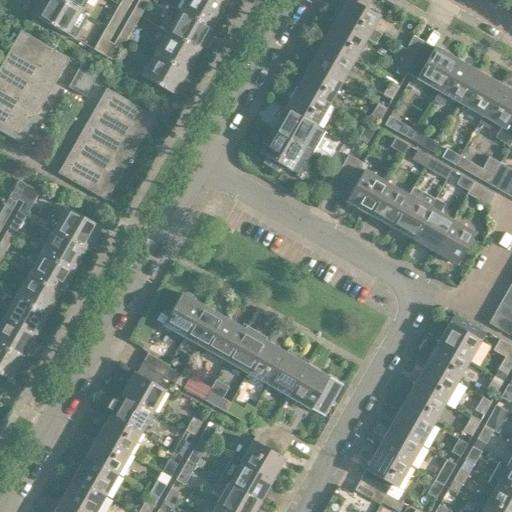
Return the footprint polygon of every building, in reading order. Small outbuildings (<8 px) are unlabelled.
[(86,18),(77,13),(53,0),(41,0),(40,3),(36,1),(29,15),(33,17),(73,40),(86,18)] [(53,0),(77,13),(84,0),(53,0)] [(120,0),(117,6),(125,11),(131,0),(120,0)] [(137,0),(130,13),(138,18),(148,0),(137,0)] [(182,0),(176,11),(208,30),(221,8),(207,0),(182,0)] [(341,0),(330,20),(334,22),(365,39),(374,45),(379,35),(370,30),(377,18),(364,11),(368,3),(363,0),(341,0)] [(105,28),(113,33),(125,11),(117,6),(105,28)] [(164,33),(196,52),(208,30),(176,11),(164,33)] [(118,35),(126,40),(138,18),(130,13),(118,35)] [(321,44),(352,61),(365,39),(334,22),(321,44)] [(113,33),(105,28),(92,50),(102,56),(109,44),(107,42),(113,33)] [(18,32),(8,49),(56,76),(66,59),(18,32)] [(164,33),(151,55),(183,74),(196,52),(164,33)] [(109,44),(102,56),(113,62),(126,40),(118,35),(112,45),(109,44)] [(389,53),(400,59),(401,58),(409,63),(421,41),(411,35),(403,49),(394,44),(389,53)] [(404,73),(437,92),(455,60),(432,47),(421,41),(409,63),(404,73)] [(309,66),(340,83),(352,61),(321,44),(309,66)] [(0,66),(47,93),(56,76),(8,49),(0,63),(0,66)] [(170,97),(183,74),(151,55),(138,78),(170,97)] [(401,58),(400,59),(392,73),(401,78),(404,73),(409,63),(401,58)] [(477,72),(455,60),(437,92),(432,102),(441,107),(447,98),(459,104),(477,72)] [(0,88),(37,109),(47,93),(0,66),(0,88)] [(79,66),(78,67),(66,88),(83,98),(96,76),(79,66)] [(340,83),(309,66),(296,88),(327,105),(340,83)] [(499,85),(494,82),(477,72),(459,104),(481,117),(499,85)] [(390,101),(397,88),(389,83),(381,96),(390,101)] [(511,92),(499,85),(481,117),(476,125),(488,132),(493,124),(500,128),(495,138),(510,147),(511,142),(511,92)] [(37,109),(0,88),(0,110),(28,127),(37,109)] [(296,88),(284,109),(315,127),(327,105),(296,88)] [(103,90),(94,107),(143,133),(152,117),(103,90)] [(378,123),(385,110),(376,104),(369,117),(378,123)] [(84,124),(133,151),(143,133),(94,107),(84,124)] [(323,132),(315,127),(284,109),(271,131),(302,149),(311,154),(323,132)] [(0,133),(18,144),(28,127),(0,110),(0,133)] [(75,141),(123,168),(133,151),(84,124),(75,141)] [(396,134),(409,141),(414,132),(401,125),(396,134)] [(365,145),(373,132),(364,126),(356,139),(365,145)] [(311,154),(302,149),(271,131),(258,154),(265,158),(261,165),(274,172),(278,165),(298,176),(311,154)] [(436,145),(414,132),(409,141),(431,154),(436,145)] [(401,155),(406,146),(393,139),(388,148),(401,155)] [(75,141),(65,157),(114,185),(123,168),(75,141)] [(454,166),(458,157),(445,150),(440,158),(454,166)] [(423,168),(428,159),(415,151),(410,161),(423,168)] [(339,170),(347,174),(355,160),(347,155),(339,169),(339,170)] [(104,202),(114,185),(65,157),(56,174),(104,202)] [(482,170),(458,157),(454,166),(477,178),(482,170)] [(477,178),(487,184),(499,164),(489,158),(482,170),(477,178)] [(345,202),(368,215),(386,183),(364,171),(366,166),(355,160),(347,174),(335,196),(345,202)] [(445,180),(450,171),(437,164),(432,173),(445,180)] [(511,188),(511,170),(499,164),(487,184),(508,196),(511,188)] [(325,190),(335,196),(347,174),(339,170),(339,169),(337,168),(325,190)] [(455,186),(468,193),(468,192),(468,193),(473,184),(460,177),(455,186)] [(16,201),(19,202),(27,187),(17,181),(4,204),(12,208),(16,201)] [(386,183),(368,215),(390,228),(407,196),(386,183)] [(468,192),(468,193),(466,195),(488,207),(494,196),(473,184),(468,193),(468,192)] [(21,204),(17,212),(25,216),(37,193),(27,187),(19,202),(21,204)] [(407,196),(390,228),(412,240),(434,200),(412,188),(407,196)] [(438,213),(443,205),(434,200),(412,240),(433,252),(452,221),(438,213)] [(0,228),(12,208),(4,204),(0,210),(0,228)] [(96,226),(65,208),(52,231),(83,249),(83,248),(86,250),(91,243),(88,241),(89,239),(92,241),(98,230),(95,229),(96,226)] [(12,238),(25,216),(17,212),(5,233),(12,238)] [(474,233),(452,221),(433,252),(456,265),(474,233)] [(83,249),(52,231),(39,253),(71,271),(83,249)] [(0,258),(12,238),(5,233),(0,241),(0,258)] [(71,271),(39,253),(27,274),(58,292),(61,294),(65,287),(63,285),(64,283),(67,285),(72,275),(69,273),(71,271)] [(27,274),(14,296),(46,314),(58,292),(27,274)] [(511,308),(511,294),(506,291),(500,301),(511,308)] [(180,294),(162,326),(183,339),(202,307),(180,294)] [(33,336),(46,314),(14,296),(2,318),(33,336)] [(511,308),(500,301),(493,312),(511,322),(511,308)] [(222,318),(202,307),(183,339),(204,350),(222,318)] [(508,336),(511,328),(511,322),(493,312),(487,324),(508,336)] [(448,323),(436,344),(467,362),(480,341),(484,333),(483,332),(453,315),(448,323)] [(0,345),(21,358),(33,336),(2,318),(0,320),(0,345)] [(204,350),(225,362),(243,330),(222,318),(204,350)] [(264,342),(243,330),(225,362),(246,374),(264,342)] [(501,382),(511,362),(511,348),(497,340),(491,351),(503,358),(493,377),(501,382)] [(284,354),(264,342),(246,374),(266,386),(284,354)] [(467,362),(436,344),(424,365),(456,383),(467,362)] [(0,375),(8,380),(21,358),(0,345),(0,375)] [(148,354),(143,364),(162,376),(167,368),(169,366),(148,354)] [(305,366),(284,354),(266,386),(287,397),(305,366)] [(137,374),(133,372),(121,393),(153,411),(165,390),(157,386),(159,381),(162,377),(162,376),(143,364),(139,370),(137,374)] [(424,365),(412,386),(444,404),(443,405),(453,410),(465,389),(455,383),(456,383),(424,365)] [(318,373),(305,366),(287,397),(308,410),(308,409),(323,417),(341,385),(318,372),(318,373)] [(167,368),(162,376),(162,377),(175,384),(180,375),(167,368)] [(486,391),(482,398),(489,403),(501,382),(493,377),(492,377),(481,370),(477,377),(489,383),(484,390),(486,391)] [(195,396),(200,388),(186,380),(181,389),(195,396)] [(508,403),(511,395),(511,388),(506,385),(499,398),(508,403)] [(412,386),(400,407),(432,425),(443,405),(444,404),(412,386)] [(216,408),(221,400),(207,392),(202,401),(216,408)] [(153,411),(121,393),(109,414),(141,432),(153,411)] [(489,403),(482,398),(482,399),(480,398),(473,411),(482,416),(489,403)] [(242,409),(236,420),(243,424),(253,408),(245,404),(242,409)] [(503,411),(494,406),(487,419),(483,427),(491,432),(496,435),(508,414),(503,411)] [(420,446),(432,425),(400,407),(388,428),(420,446)] [(109,414),(97,435),(129,453),(141,432),(109,414)] [(193,436),(200,423),(191,418),(184,431),(193,436)] [(470,437),(477,424),(469,419),(461,432),(470,437)] [(266,435),(270,427),(258,420),(253,428),(265,436),(266,435)] [(266,435),(286,447),(292,437),(271,425),(270,427),(266,435)] [(205,426),(198,438),(207,443),(214,432),(205,426)] [(484,445),(491,432),(483,427),(475,440),(484,445)] [(286,447),(266,435),(265,436),(253,428),(250,433),(249,435),(254,438),(252,440),(240,462),(271,479),(283,458),(280,457),(284,450),(286,447)] [(388,428),(376,449),(408,467),(420,446),(388,428)] [(117,474),(129,453),(97,435),(85,456),(117,474)] [(207,443),(198,438),(186,460),(201,469),(204,463),(198,460),(207,443)] [(181,457),(188,444),(179,439),(172,452),(181,457)] [(458,458),(465,445),(457,440),(449,453),(458,458)] [(471,448),(459,468),(468,473),(480,453),(471,448)] [(396,488),(408,467),(376,449),(359,480),(385,495),(385,494),(398,501),(403,492),(396,488)] [(105,496),(117,474),(85,456),(73,478),(105,496)] [(228,483),(259,500),(271,479),(240,462),(239,463),(232,459),(226,469),(233,473),(228,483)] [(157,478),(166,483),(176,465),(167,460),(157,478)] [(433,481),(442,486),(454,466),(445,460),(433,481)] [(511,470),(505,466),(497,462),(485,483),(493,487),(511,498),(511,470)] [(183,486),(190,473),(181,468),(174,481),(183,486)] [(456,494),(468,473),(459,468),(447,489),(456,494)] [(84,511),(95,511),(105,496),(73,478),(61,499),(84,511)] [(380,506),(381,503),(385,495),(359,480),(358,481),(353,491),(380,506)] [(149,493),(158,498),(164,486),(155,481),(149,493)] [(434,500),(442,486),(433,481),(425,495),(434,500)] [(216,504),(230,511),(252,511),(259,500),(228,483),(216,504)] [(486,511),(511,511),(511,498),(493,487),(481,508),(486,511)] [(171,507),(178,494),(169,489),(162,502),(171,507)] [(448,508),(456,494),(447,489),(439,502),(448,508)] [(149,493),(137,511),(149,511),(158,498),(149,493)] [(403,504),(398,501),(385,494),(385,495),(381,503),(397,511),(398,511),(403,504)] [(84,511),(61,499),(53,511),(84,511)]
